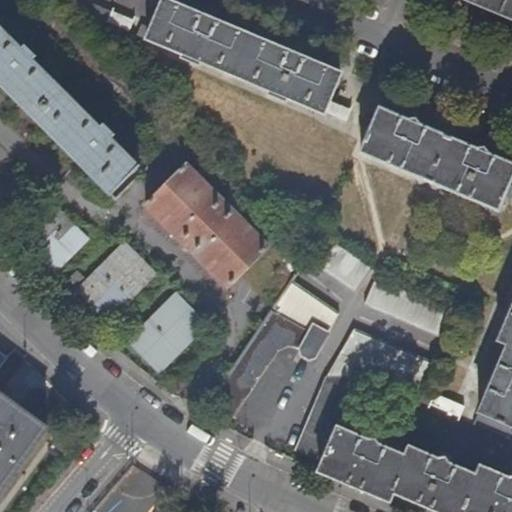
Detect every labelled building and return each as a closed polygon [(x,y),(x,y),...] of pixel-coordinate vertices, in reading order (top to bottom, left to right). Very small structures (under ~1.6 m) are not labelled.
[(74,0),(84,23),(186,65),(186,69),(199,76),(205,74),(273,102),(274,108),(287,113),(293,110),(372,145),(366,164),(418,186),(423,195),(432,192),(437,201),(448,197),(500,220),(510,198),(511,199),(511,177),(382,124),(378,133),(331,114),(343,85),(168,11),(156,39),(93,14),(86,0),(74,0)] [(511,0),(440,0),(511,30),(511,0)] [(0,23),(0,94),(109,210),(145,175),(141,172),(136,177),(113,152),(119,146),(106,133),(100,140),(32,69),(38,64),(25,50),(20,54),(0,32),(0,31),(4,27),(0,23)] [(186,175),(145,216),(227,301),(269,260),(186,175)] [(49,215),(22,243),(55,276),(83,247),(49,215)] [(353,293),(370,269),(332,242),(315,266),(353,293)] [(124,259),(80,304),(108,331),(152,286),(124,259)] [(363,305),(438,335),(448,309),(374,279),(363,305)] [(261,303),(245,324),(257,333),(273,312),(261,303)] [(174,311),(131,356),(159,381),(201,337),(174,311)] [(318,368),(326,349),(329,343),(315,335),(311,341),(273,321),(213,412),(235,427),(277,363),(282,360),(288,358),(294,358),(301,360),(305,364),(307,369),(312,368),(318,368)] [(511,355),(485,423),(511,434),(511,323),(501,349),(511,353),(511,355)] [(337,355),(295,450),(318,460),(310,478),(389,511),(392,511),(397,502),(419,511),(511,511),(511,488),(484,476),(479,486),(414,458),(409,468),(345,440),(366,391),(354,386),(363,366),(337,355)] [(0,499),(46,439),(0,404),(0,367),(0,368),(0,367),(0,499)]
